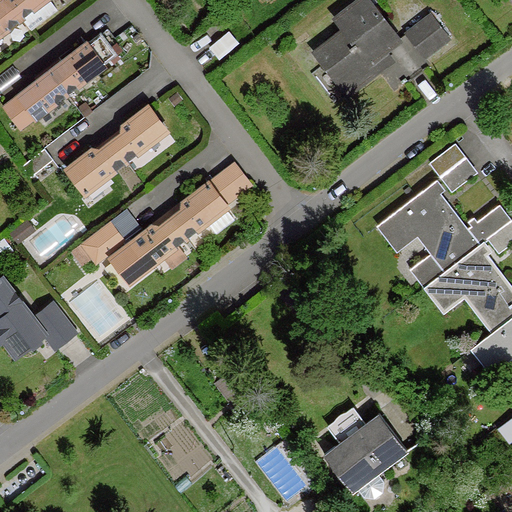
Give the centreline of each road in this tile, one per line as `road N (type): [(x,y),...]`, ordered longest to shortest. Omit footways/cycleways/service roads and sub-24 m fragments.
road 1 (residential): [(301,221),(3,446)]
road 2 (residential): [(132,0),(301,221)]
road 3 (residential): [(511,58),(301,221)]
